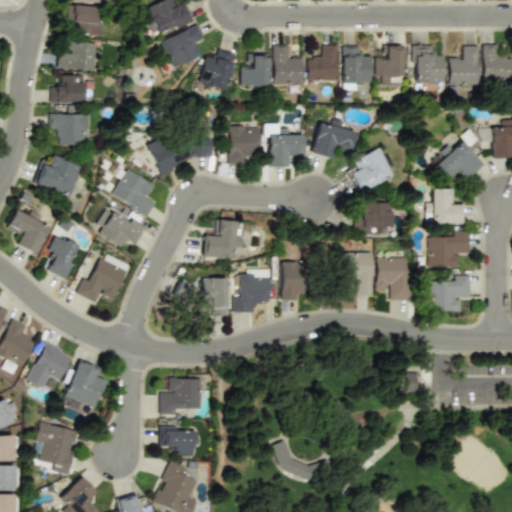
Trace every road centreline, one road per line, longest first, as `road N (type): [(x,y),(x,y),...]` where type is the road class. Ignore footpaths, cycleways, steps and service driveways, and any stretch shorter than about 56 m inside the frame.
road 1 (residential): [(0,267),(61,317),(158,352),(212,352),(350,324),(511,340)]
road 2 (residential): [(511,16),(267,18),(233,12),(231,0)]
road 3 (residential): [(133,347),(148,286),(198,194),(314,200)]
road 4 (residential): [(40,0),(19,124),(0,179)]
road 5 (residential): [(499,341),(506,199)]
